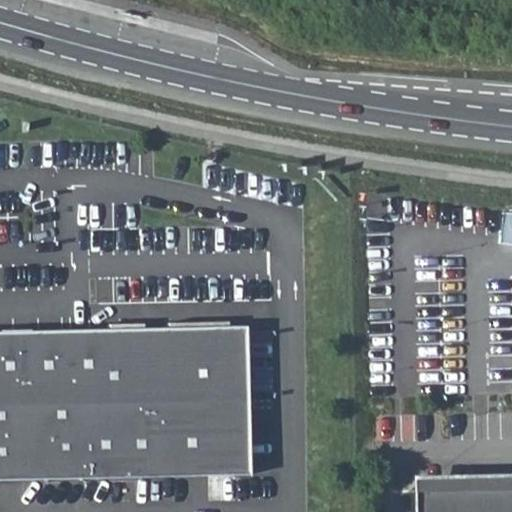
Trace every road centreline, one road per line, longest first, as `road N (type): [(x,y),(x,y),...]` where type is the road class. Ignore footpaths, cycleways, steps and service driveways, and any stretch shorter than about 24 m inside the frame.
road 1 (secondary): [(0,23),(313,99)]
road 2 (secondary): [(313,99),(511,132)]
road 3 (secondary): [(468,105),(313,99)]
